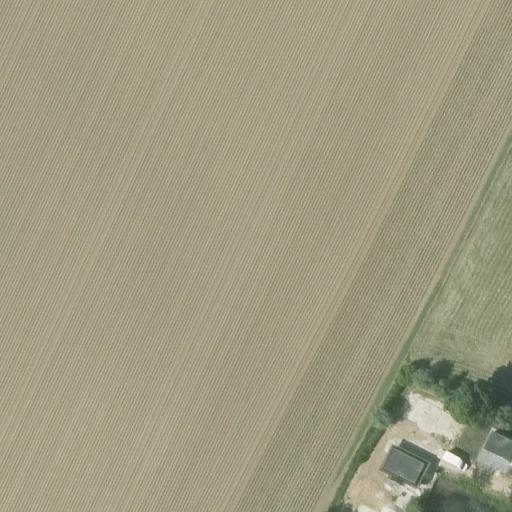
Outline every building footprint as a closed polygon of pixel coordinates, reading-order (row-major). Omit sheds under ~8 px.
[(415,385),(407,399),(433,413),(441,399),(415,385)] [(467,421),(450,437),(464,453),(482,437),(467,421)] [(505,454),(511,438),(511,430),(501,426),(491,447),(505,454)] [(385,458),(389,445),(374,440),(365,468),(400,479),(405,465),(385,458)] [(335,511),(374,511),(375,511),(376,511),(381,511),(390,493),(353,475),(335,511)]
